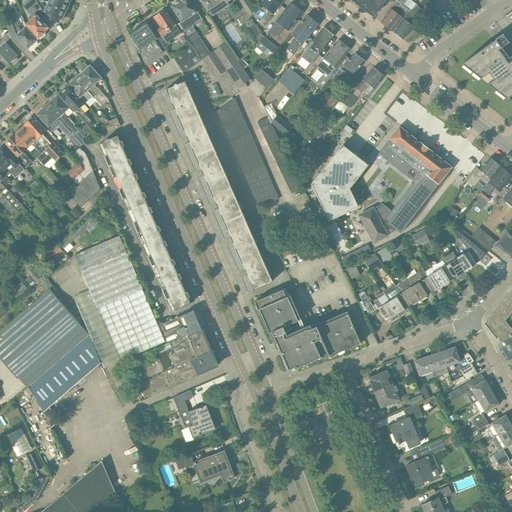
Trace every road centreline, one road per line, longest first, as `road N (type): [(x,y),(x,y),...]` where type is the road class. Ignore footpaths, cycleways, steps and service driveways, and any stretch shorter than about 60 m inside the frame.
road 1 (tertiary): [(268,392),(109,23)]
road 2 (tertiary): [(97,30),(255,397)]
road 3 (residential): [(397,511),(338,367)]
road 4 (residential): [(338,367),(471,319)]
road 5 (tertiary): [(314,511),(268,392)]
road 6 (residential): [(255,397),(244,414),(281,511)]
road 7 (unclassified): [(415,76),(318,0)]
road 8 (tertiary): [(255,397),(301,511)]
road 9 (residential): [(415,76),(436,51),(508,0)]
